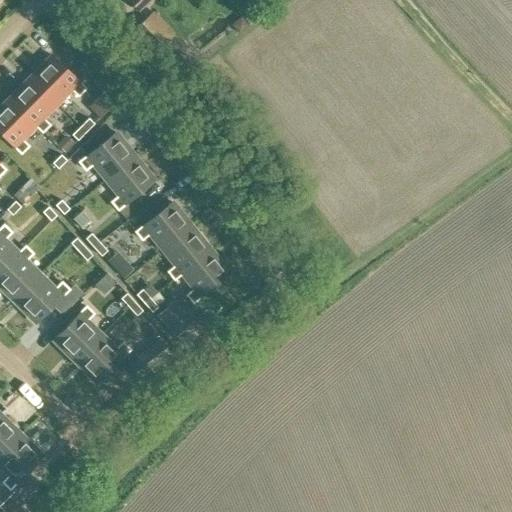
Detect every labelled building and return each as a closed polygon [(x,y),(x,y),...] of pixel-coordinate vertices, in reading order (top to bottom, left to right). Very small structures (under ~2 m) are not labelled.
[(127,0),(140,13),(153,0),(127,0)] [(30,78),(57,104),(71,90),(77,96),(85,89),(51,56),(30,78)] [(42,119),(57,104),(30,78),(8,100),(35,126),(41,132),(49,125),(42,119)] [(99,119),(114,104),(102,92),(87,107),(99,119)] [(21,140),(35,126),(8,100),(0,107),(0,133),(20,154),(28,146),(21,140)] [(79,127),(84,133),(94,124),(88,118),(79,127)] [(77,141),(84,133),(79,127),(71,135),(77,141)] [(104,181),(134,157),(115,133),(78,162),(85,170),(92,165),(104,181)] [(57,169),(66,160),(60,155),(51,163),(57,169)] [(134,157),(104,181),(117,197),(110,202),(117,210),(153,181),(134,157)] [(31,195),(38,187),(29,179),(21,187),(31,195)] [(62,215),(69,209),(60,200),(54,206),(62,215)] [(6,210),(12,216),(20,207),(14,201),(6,210)] [(161,250),(191,226),(171,202),(135,232),(141,240),(148,234),(161,250)] [(50,222),(56,216),(47,207),(41,212),(50,222)] [(0,228),(0,270),(18,253),(4,239),(10,233),(3,225),(0,228)] [(191,226),(161,250),(174,266),(167,272),(174,280),(180,274),(210,250),(191,226)] [(92,247),(98,242),(90,233),(84,239),(92,247)] [(78,252),(84,247),(76,238),(70,243),(78,252)] [(107,251),(98,242),(92,247),(101,256),(107,251)] [(0,288),(13,301),(40,274),(26,260),(32,254),(24,246),(18,253),(0,270),(0,288)] [(84,247),(78,252),(86,261),(92,256),(84,247)] [(210,250),(180,274),(193,290),(186,295),(192,303),(229,274),(210,250)] [(132,270),(116,252),(106,261),(123,279),(132,270)] [(40,274),(13,301),(35,323),(53,305),(68,290),(61,282),(54,289),(40,274)] [(68,290),(53,305),(62,314),(83,293),(73,284),(68,290)] [(135,295),(143,304),(149,298),(142,289),(135,295)] [(128,307),(134,302),(126,293),(120,299),(128,307)] [(149,298),(143,304),(151,313),(157,307),(149,298)] [(193,322),(174,300),(156,316),(175,337),(193,322)] [(134,302),(128,307),(136,316),(142,311),(134,302)] [(74,362),(101,334),(86,320),(93,314),(85,307),(52,340),(74,362)] [(101,334),(74,362),(96,383),(129,350),(121,343),(115,349),(101,334)] [(159,339),(127,366),(140,381),(172,355),(159,339)] [(0,454),(20,434),(0,415),(0,454)] [(20,434),(0,454),(0,468),(8,476),(2,482),(9,489),(42,456),(20,434)]
